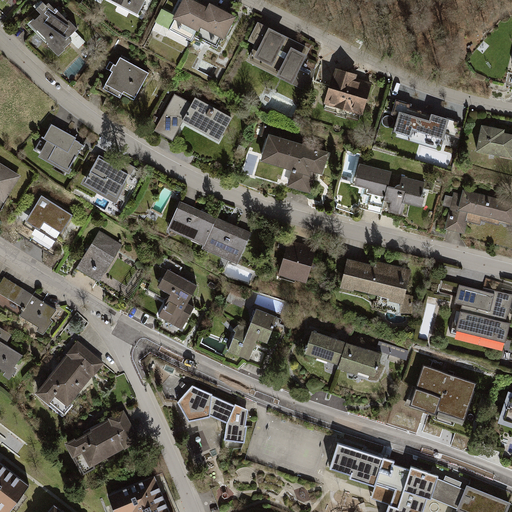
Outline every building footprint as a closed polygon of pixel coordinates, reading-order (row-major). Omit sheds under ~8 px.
[(139,12),(116,0),(109,0),(109,1),(137,15),(139,12)] [(145,0),(116,0),(139,12),(145,0)] [(192,41),(194,37),(208,10),(188,0),(185,0),(176,18),(170,30),(192,41)] [(41,14),(32,23),(42,33),(44,31),(49,37),(46,41),(49,44),(49,45),(59,55),(64,50),(64,49),(71,41),(72,41),(69,37),(75,31),(78,29),(69,20),(68,21),(56,9),(55,9),(49,3),(46,5),(43,2),(36,9),(41,14)] [(211,6),(208,10),(194,37),(217,49),(233,18),(211,6)] [(157,22),(170,30),(176,18),(163,10),(157,22)] [(46,42),(46,41),(49,37),(44,31),(42,33),(32,23),(29,25),(46,42)] [(306,49),(259,26),(252,39),(259,43),(250,60),(310,90),(315,70),(307,66),(308,65),(307,64),(304,62),(303,64),(300,62),(306,49)] [(72,41),(71,41),(79,48),(85,42),(75,31),(69,37),(72,41)] [(148,72),(120,57),(116,64),(110,61),(108,65),(109,70),(112,71),(109,78),(101,75),(94,89),(108,97),(111,91),(114,92),(117,87),(135,97),(148,72)] [(336,73),(334,73),(330,86),(331,86),(326,102),(361,112),(362,113),(370,84),(354,79),(356,75),(337,69),(336,73)] [(232,118),(196,98),(193,103),(175,94),(155,129),(171,138),(181,120),(219,140),(232,118)] [(455,137),(459,121),(443,116),(443,118),(411,109),(412,104),(396,99),(392,112),(398,114),(400,114),(395,130),(440,144),(443,133),(446,134),(455,137)] [(361,112),(326,102),(324,109),(336,113),(336,115),(347,118),(347,116),(359,119),(361,112)] [(400,114),(398,114),(391,135),(441,150),(446,134),(443,133),(440,144),(395,130),(400,114)] [(69,134),(52,124),(44,137),(42,136),(35,150),(36,150),(36,149),(50,157),(48,159),(68,170),(76,156),(77,157),(83,146),(84,147),(85,146),(79,143),(80,142),(68,135),(69,134)] [(270,136),(277,138),(280,129),(263,124),(259,136),(269,139),(270,136)] [(482,125),(477,151),(511,157),(511,134),(504,133),(504,130),(482,125)] [(277,138),(270,136),(269,139),(263,160),(294,169),(289,185),(309,190),(310,191),(316,170),(322,172),(328,153),(277,138)] [(99,155),(98,157),(129,174),(131,175),(135,167),(124,161),(121,167),(99,155)] [(86,178),(84,182),(107,195),(108,192),(116,197),(129,174),(98,157),(90,171),(87,178),(86,178)] [(18,176),(0,165),(0,204),(6,195),(18,176)] [(382,207),(384,199),(387,185),(388,185),(392,173),(361,165),(357,183),(366,185),(364,194),(370,196),(368,204),(382,207)] [(395,187),(388,185),(387,185),(384,199),(392,201),(389,210),(403,214),(405,202),(406,201),(407,200),(408,200),(409,200),(416,202),(420,187),(423,187),(425,182),(402,177),(400,184),(398,184),(397,184),(396,186),(395,187)] [(309,190),(289,185),(288,189),(308,195),(309,190)] [(422,194),(423,187),(420,187),(416,202),(409,200),(408,200),(407,200),(406,201),(405,202),(423,207),(426,195),(422,194)] [(73,215),(36,192),(30,200),(36,204),(25,221),(56,241),(73,215)] [(511,203),(464,192),(463,196),(456,195),(455,198),(452,208),(447,228),(463,232),(466,222),(478,224),(480,213),(511,221),(511,203)] [(0,204),(0,211),(9,197),(6,195),(0,204)] [(452,208),(455,198),(446,195),(443,206),(452,208)] [(215,217),(181,202),(170,227),(204,242),(215,217)] [(511,221),(480,213),(478,224),(479,225),(480,220),(499,225),(500,222),(511,226),(511,224),(511,221)] [(215,217),(204,242),(203,246),(237,261),(250,232),(215,217)] [(96,268),(103,272),(117,250),(142,265),(152,249),(126,234),(121,243),(101,231),(80,265),(93,273),(96,268)] [(287,249),(289,242),(281,240),(279,246),(287,249)] [(303,246),(289,242),(287,249),(280,272),(296,277),(306,280),(314,252),(303,249),(303,246)] [(160,266),(168,270),(168,269),(176,274),(180,267),(165,258),(160,266)] [(348,261),(342,285),(353,287),(353,284),(370,288),(370,290),(371,290),(379,292),(375,307),(389,310),(397,312),(398,307),(406,309),(410,311),(411,311),(411,310),(412,296),(404,294),(410,272),(385,266),(384,270),(348,261)] [(96,268),(93,273),(100,277),(103,272),(96,268)] [(168,270),(158,287),(187,303),(197,285),(176,274),(168,269),(168,270)] [(296,277),(280,272),(279,277),(295,282),(296,277)] [(0,292),(2,294),(10,280),(4,277),(0,282),(0,292)] [(2,294),(7,297),(15,284),(10,280),(2,294)] [(194,307),(187,303),(158,287),(151,282),(149,286),(159,292),(156,297),(165,302),(165,305),(159,316),(182,328),(194,307)] [(22,288),(15,284),(7,297),(14,301),(22,288)] [(353,284),(353,287),(371,292),(371,290),(370,290),(370,288),(353,284)] [(482,293),(483,290),(459,284),(458,287),(482,293)] [(145,294),(165,305),(165,302),(156,297),(159,292),(149,286),(145,294)] [(482,293),(458,287),(455,302),(462,304),(460,310),(456,309),(454,319),(458,320),(456,329),(455,331),(483,338),(484,334),(492,336),(506,339),(510,323),(506,322),(507,315),(509,316),(511,301),(511,297),(502,295),(502,298),(494,296),(494,293),(483,290),(482,293)] [(511,294),(483,287),(483,290),(494,293),(494,296),(502,298),(502,295),(511,297),(511,294)] [(33,295),(22,288),(14,301),(22,307),(21,308),(23,309),(20,315),(45,331),(53,321),(49,319),(56,309),(38,298),(40,295),(35,292),(33,295)] [(232,300),(236,293),(231,292),(228,298),(232,300)] [(232,300),(228,298),(227,300),(241,307),(247,297),(236,293),(232,300)] [(398,307),(397,312),(396,315),(413,316),(413,310),(411,310),(411,311),(410,311),(406,309),(398,307)] [(256,309),(250,324),(248,329),(258,333),(256,337),(257,338),(267,342),(277,317),(256,309)] [(249,358),(257,338),(256,337),(258,333),(248,329),(250,324),(240,321),(228,350),(249,358)] [(456,329),(451,328),(450,333),(490,343),(492,336),(484,334),(483,338),(455,331),(456,329)] [(331,357),(341,360),(347,342),(313,331),(313,330),(312,330),(308,344),(306,343),(304,349),(306,350),(305,352),(329,360),(331,357)] [(6,337),(1,335),(0,334),(0,367),(8,374),(23,355),(3,342),(6,337)] [(408,351),(379,341),(377,348),(407,358),(408,351)] [(70,355),(56,371),(79,390),(92,373),(93,374),(103,362),(77,342),(68,353),(70,355)] [(367,349),(347,342),(341,360),(340,364),(338,367),(348,370),(352,368),(359,370),(374,376),(375,373),(376,373),(382,354),(367,348),(367,349)] [(475,381),(426,365),(414,400),(463,416),(475,381)] [(352,368),(348,370),(348,377),(352,378),(359,370),(352,368)] [(69,401),(79,390),(56,371),(39,392),(47,400),(50,396),(62,406),(68,400),(69,401)] [(193,385),(178,401),(189,420),(210,415),(210,414),(228,421),(225,438),(244,442),(247,426),(245,426),(247,415),(234,409),(236,404),(235,404),(234,406),(212,396),(212,394),(193,385)] [(511,394),(510,393),(501,420),(511,423),(511,394)] [(248,409),(236,404),(234,409),(247,415),(248,409)] [(112,421),(93,432),(108,457),(127,446),(127,447),(140,439),(123,411),(110,419),(112,421)] [(103,460),(108,457),(93,432),(70,446),(75,456),(79,454),(87,467),(95,463),(96,465),(103,460)] [(383,458),(338,443),(331,465),(351,472),(350,475),(376,483),(376,481),(396,487),(395,490),(391,504),(390,503),(386,511),(422,511),(428,496),(431,498),(432,496),(467,511),(466,511),(505,511),(509,502),(468,486),(466,489),(438,477),(439,475),(411,466),(410,469),(393,464),(394,461),(383,457),(383,458)] [(79,454),(75,456),(73,457),(85,477),(96,470),(94,467),(104,461),(103,460),(96,465),(95,463),(87,467),(79,454)] [(29,485),(0,462),(0,510),(15,491),(21,495),(29,485)] [(170,511),(155,475),(115,491),(123,511),(170,511)] [(371,498),(390,503),(391,504),(395,490),(376,483),(371,498)] [(8,511),(21,495),(15,491),(0,510),(0,511),(1,511),(8,511)] [(123,511),(115,491),(108,494),(115,511),(123,511)]
